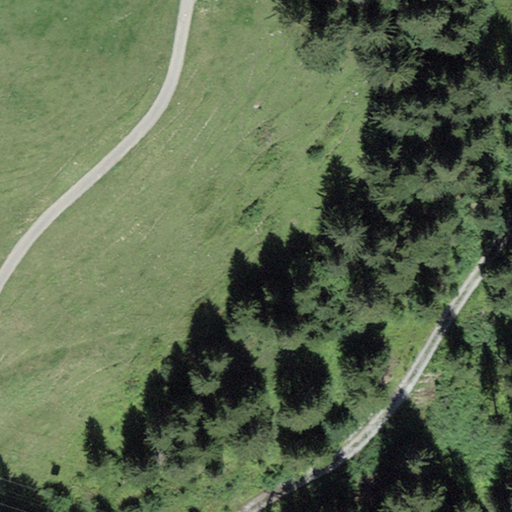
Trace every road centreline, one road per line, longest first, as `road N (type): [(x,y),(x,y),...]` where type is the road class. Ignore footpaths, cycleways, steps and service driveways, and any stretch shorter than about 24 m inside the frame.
road 1 (track): [(244,511),(316,454),(511,264)]
road 2 (track): [(186,0),(176,68),(157,108),(40,225),(0,281)]
